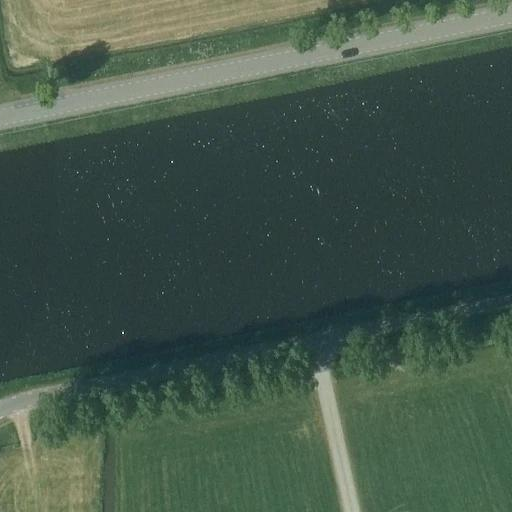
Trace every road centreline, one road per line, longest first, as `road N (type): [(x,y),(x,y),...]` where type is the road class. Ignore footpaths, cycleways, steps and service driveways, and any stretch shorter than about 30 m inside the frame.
road 1 (unclassified): [(0,409),(511,300)]
road 2 (tertiary): [(0,120),(511,13)]
